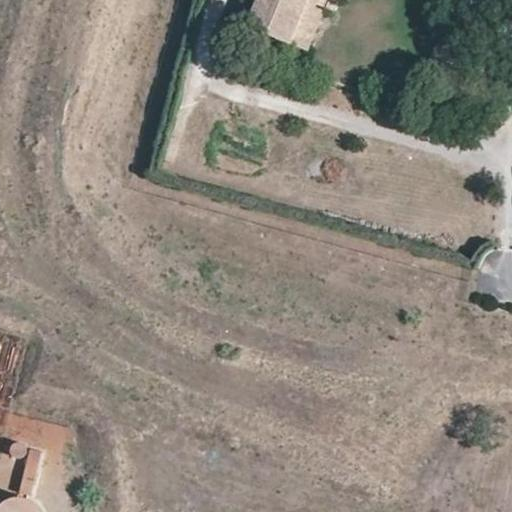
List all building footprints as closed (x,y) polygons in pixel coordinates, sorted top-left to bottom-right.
[(260,0),(251,25),(291,43),(308,3),(308,0),(260,0)] [(324,10),(308,3),(291,43),(308,50),(324,10)] [(220,55),(241,63),(245,55),(235,51),(242,36),(230,31),(220,55)] [(462,51),(439,42),(428,73),(451,81),(462,51)] [(409,110),(415,112),(427,81),(417,73),(401,70),(391,74),(385,83),(384,95),(386,101),(397,111),(406,112),(409,110)] [(41,475),(40,451),(26,451),(27,476),(41,475)] [(0,510),(0,511),(37,511),(27,494),(0,510)]
